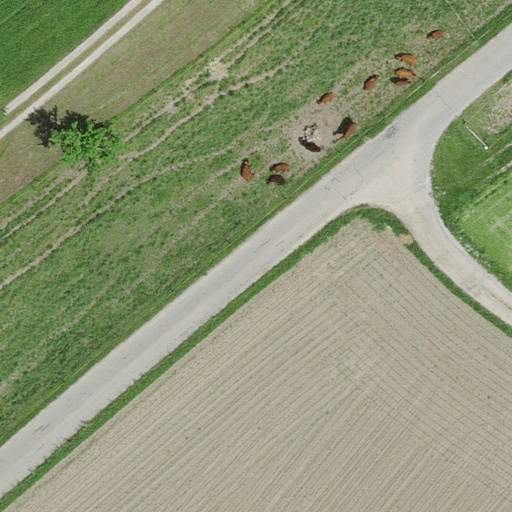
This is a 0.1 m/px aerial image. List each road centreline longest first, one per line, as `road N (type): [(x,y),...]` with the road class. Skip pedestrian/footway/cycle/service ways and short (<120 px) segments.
road 1 (unclassified): [(0,481),(511,53)]
road 2 (track): [(392,153),(426,229),(511,313)]
road 3 (track): [(0,116),(136,0)]
